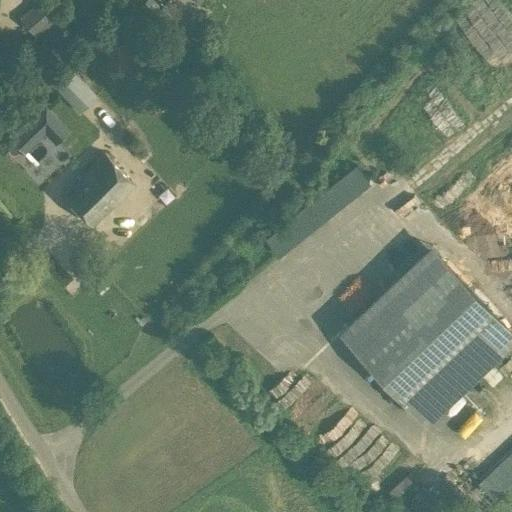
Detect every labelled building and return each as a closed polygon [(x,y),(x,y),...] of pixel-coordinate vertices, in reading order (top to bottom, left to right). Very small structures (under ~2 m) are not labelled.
[(58,13),(46,0),(37,0),(18,18),(34,35),(58,13)] [(90,0),(102,11),(111,0),(90,0)] [(177,42),(195,22),(169,0),(164,0),(159,7),(152,0),(143,0),(139,5),(150,16),(149,17),(177,42)] [(103,45),(105,72),(129,70),(126,43),(103,45)] [(79,111),(96,95),(74,73),(58,89),(79,111)] [(30,118),(44,133),(55,144),(69,129),(44,104),(30,118)] [(104,152),(62,193),(92,223),(113,202),(114,203),(134,183),(104,152)] [(265,239),(279,257),(374,183),(360,165),(265,239)] [(346,328),(429,415),(511,336),(511,327),(433,245),(346,328)] [(495,497),(511,480),(511,445),(477,478),(495,497)] [(422,486),(408,500),(421,511),(454,511),(457,510),(442,495),(437,500),(422,486)]
